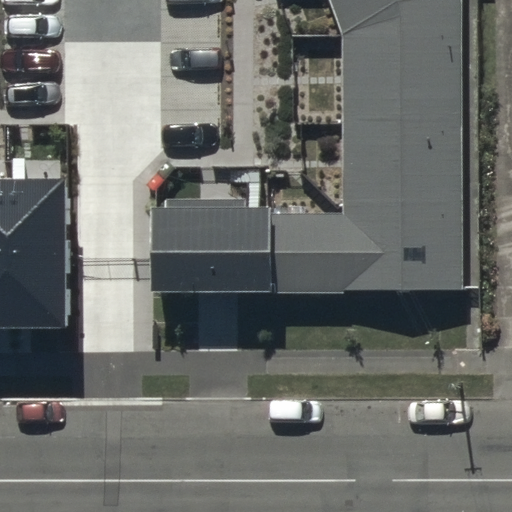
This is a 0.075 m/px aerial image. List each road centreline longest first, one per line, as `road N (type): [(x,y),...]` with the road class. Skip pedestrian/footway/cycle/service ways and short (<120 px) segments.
road 1 (tertiary): [(366,481),(0,482)]
road 2 (tertiary): [(511,481),(366,481)]
